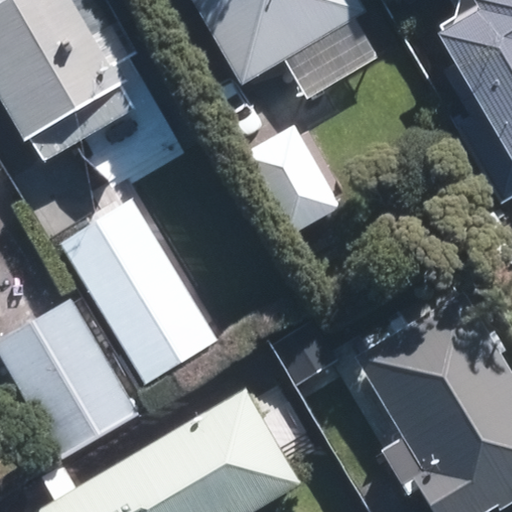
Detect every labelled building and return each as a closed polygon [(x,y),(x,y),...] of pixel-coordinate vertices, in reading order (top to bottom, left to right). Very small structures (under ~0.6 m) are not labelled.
[(0,0),(0,110),(18,142),(24,138),(39,163),(130,110),(115,85),(120,83),(109,64),(130,52),(99,0),(0,0)] [(180,0),(233,88),(359,14),(351,0),(180,0)] [(499,198),(511,190),(511,0),(449,0),(456,11),(434,24),(437,30),(430,34),(446,61),(437,67),(466,115),(454,122),(499,198)] [(233,155),(279,237),(333,208),(287,125),(233,155)] [(169,279),(123,199),(53,239),(99,320),(169,279)] [(511,385),(456,293),(346,360),(414,472),(404,477),(425,511),(476,511),(490,504),(492,510),(507,502),(511,509),(511,385)] [(131,413),(64,300),(0,337),(0,369),(53,458),(131,413)] [(235,390),(28,511),(247,511),(291,486),(235,390)]
